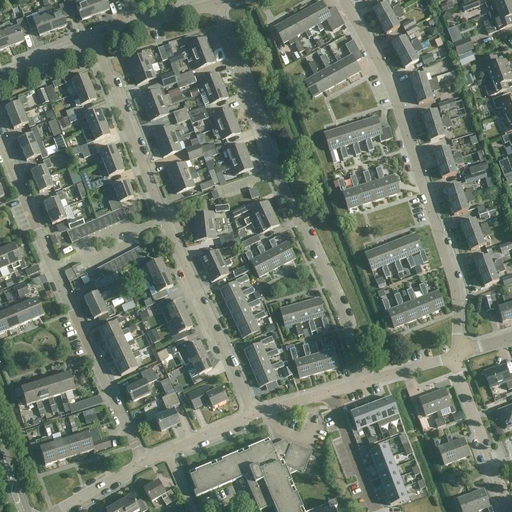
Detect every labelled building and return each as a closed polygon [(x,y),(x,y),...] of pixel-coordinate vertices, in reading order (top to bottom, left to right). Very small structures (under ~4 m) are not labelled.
[(95,17),(90,2),(89,0),(81,0),(83,5),(77,7),(75,1),(69,3),(73,16),(79,14),(82,22),(95,17)] [(96,0),(90,2),(95,17),(109,11),(107,4),(112,2),(111,0),(96,0)] [(492,12),(493,13),(511,5),(511,4),(510,0),(493,0),(484,4),(486,9),(491,8),(492,12)] [(462,6),(464,13),(479,7),(476,1),(473,2),(462,6)] [(322,3),(310,9),(319,26),(320,25),(328,20),(332,26),(335,24),(332,18),(330,19),(322,3)] [(372,11),(379,23),(401,11),(398,5),(392,9),(394,11),(391,12),(386,4),(372,11)] [(51,6),(44,9),(53,32),(67,27),(64,19),(69,17),(65,5),(59,7),(61,13),(54,15),(51,6)] [(511,5),(493,13),(492,12),(488,14),(491,21),(483,24),(488,36),(511,26),(509,19),(511,17),(511,5)] [(53,32),(44,9),(37,12),(40,21),(34,23),(32,17),(26,19),(31,32),(36,30),(39,37),(53,32)] [(310,9),(298,16),(307,32),(308,31),(317,27),(320,33),(324,31),(320,25),(319,26),(310,9)] [(401,11),(379,23),(386,35),(399,28),(395,19),(398,18),(399,19),(404,16),(401,11)] [(298,16),(286,22),(295,39),(297,38),(305,33),(308,39),(312,37),(308,31),(307,32),(298,16)] [(9,24),(2,26),(10,48),(24,43),(22,35),(27,33),(22,20),(17,22),(19,28),(12,31),(9,24)] [(0,51),(10,48),(2,26),(1,22),(0,22),(0,51)] [(295,39),(286,22),(274,29),(283,45),(288,42),(290,47),(295,44),(296,47),(295,48),(299,54),(304,52),(297,38),(295,39)] [(391,45),(398,57),(420,45),(417,39),(411,42),(412,44),(409,46),(404,37),(391,45)] [(193,58),(211,51),(206,39),(188,46),(190,52),(183,55),(185,61),(192,58),(193,58)] [(452,46),(456,56),(472,50),(468,39),(452,46)] [(339,63),(348,80),(360,73),(355,63),(362,59),(353,42),(345,46),(351,57),(341,62),(338,56),(334,58),(338,64),(339,63)] [(420,45),(398,57),(405,69),(418,62),(413,54),(416,52),(417,54),(423,51),(420,45)] [(169,46),(163,48),(168,60),(173,58),(169,46)] [(163,48),(158,50),(162,62),(168,60),(163,48)] [(211,51),(193,58),(197,71),(215,64),(211,51)] [(422,60),(425,66),(441,59),(439,53),(422,60)] [(128,62),(132,74),(151,67),(146,55),(128,62)] [(487,72),(490,78),(509,71),(505,61),(496,64),(493,58),(477,64),(481,74),(487,72)] [(424,67),(426,73),(443,65),(440,60),(424,67)] [(316,76),(325,93),(337,86),(328,69),(326,70),(318,75),(316,71),(317,70),(313,62),(308,65),(314,77),(316,76)] [(323,64),(326,70),(328,69),(337,86),(348,80),(339,63),(338,64),(329,69),(326,63),(323,64)] [(151,67),(132,74),(137,87),(155,80),(151,67)] [(511,78),(509,71),(490,78),(492,85),(488,86),(492,96),(508,90),(506,83),(511,81),(511,78)] [(160,78),(162,84),(175,79),(173,73),(160,78)] [(192,73),(175,79),(177,84),(190,80),(194,78),(192,73)] [(91,89),(87,76),(79,79),(77,74),(66,79),(68,84),(68,85),(72,83),(76,95),(91,89)] [(200,81),(205,94),(223,87),(218,74),(200,81)] [(410,79),(414,92),(438,84),(436,78),(430,80),(431,82),(427,83),(424,74),(410,79)] [(316,76),(314,77),(306,81),(303,75),(299,77),(303,84),(304,83),(313,99),(325,93),(316,76)] [(190,80),(177,84),(179,90),(196,83),(194,78),(190,80)] [(51,84),(53,90),(68,84),(66,79),(51,84)] [(175,79),(162,84),(164,89),(177,84),(175,79)] [(438,84),(414,92),(419,105),(433,101),(430,91),(433,90),(434,92),(440,90),(438,84)] [(223,87),(205,94),(210,106),(228,99),(223,87)] [(91,89),(76,95),(81,107),(96,101),(91,89)] [(174,101),(186,96),(184,90),(171,94),(174,101)] [(36,93),(41,105),(47,103),(42,91),(36,93)] [(141,98),(146,110),(170,101),(168,96),(162,98),(159,91),(141,98)] [(501,109),(504,116),(511,112),(511,100),(510,101),(508,95),(492,101),(496,111),(501,109)] [(5,108),(10,119),(24,113),(21,107),(28,104),(25,98),(18,100),(19,103),(5,108)] [(439,106),(441,112),(456,107),(454,100),(439,106)] [(170,101),(146,110),(150,123),(169,116),(166,108),(172,106),(170,101)] [(66,113),(68,118),(81,113),(79,108),(66,113)] [(204,108),(188,115),(189,120),(206,113),(204,108)] [(213,117),(218,129),(236,122),(231,109),(213,117)] [(186,110),(173,115),(175,119),(188,115),(187,115),(186,110)] [(422,115),(426,129),(450,121),(448,116),(442,118),(442,119),(439,120),(436,111),(422,115)] [(85,118),(90,130),(105,124),(101,112),(85,118)] [(511,112),(504,116),(506,122),(501,124),(505,135),(511,132),(511,112)] [(24,113),(10,119),(14,130),(28,125),(29,129),(35,126),(31,115),(25,117),(24,113)] [(68,118),(70,123),(83,119),(81,113),(68,118)] [(209,119),(206,113),(189,120),(190,121),(192,126),(209,119)] [(188,115),(175,119),(178,125),(190,121),(189,120),(188,115)] [(376,118),(362,123),(368,140),(370,140),(380,137),(381,139),(380,139),(381,143),(393,140),(389,128),(380,131),(376,118)] [(450,121),(426,129),(431,142),(445,138),(442,129),(445,128),(446,130),(452,128),(450,121)] [(236,122),(218,129),(222,141),(241,134),(236,122)] [(362,123),(350,127),(355,144),(357,144),(366,141),(367,143),(366,144),(369,153),(373,151),(370,140),(368,140),(362,123)] [(105,124),(90,130),(82,133),(87,146),(94,143),(95,142),(110,136),(105,124)] [(154,134),(159,146),(177,139),(172,127),(154,134)] [(350,127),(337,131),(342,148),(344,148),(353,145),(354,147),(353,148),(356,157),(361,155),(357,144),(355,144),(350,127)] [(18,140),(23,151),(36,146),(34,139),(39,137),(36,129),(30,131),(32,135),(18,140)] [(448,135),(450,141),(465,136),(463,130),(448,135)] [(342,148),(337,131),(324,135),(329,153),(340,149),(341,151),(340,152),(343,161),(348,159),(344,148),(342,148)] [(510,147),(511,151),(511,133),(502,138),(504,145),(508,143),(510,147)] [(452,142),(454,147),(466,144),(465,138),(452,142)] [(177,139),(159,146),(163,158),(181,152),(177,139)] [(80,148),(82,154),(96,148),(94,143),(87,146),(80,148)] [(201,151),(202,155),(215,150),(213,145),(201,150),(199,146),(200,149),(200,150),(201,151)] [(225,152),(230,165),(248,158),(243,145),(225,152)] [(36,146),(23,151),(27,162),(41,157),(42,161),(48,159),(45,151),(39,153),(36,146)] [(187,151),(188,156),(201,151),(200,150),(200,149),(199,146),(187,151)] [(97,165),(98,168),(119,160),(114,147),(99,154),(102,160),(98,162),(97,165)] [(96,148),(82,154),(84,159),(98,153),(96,148)] [(434,152),(438,166),(462,158),(460,152),(453,154),(454,156),(451,157),(448,148),(434,152)] [(215,150),(202,155),(203,157),(204,157),(205,161),(210,159),(211,161),(218,159),(215,150)] [(201,151),(188,156),(191,162),(203,157),(202,155),(201,151)] [(248,158),(230,165),(235,177),(253,170),(248,158)] [(462,158),(438,166),(442,179),(456,175),(453,166),(457,165),(457,166),(464,164),(462,158)] [(124,172),(119,160),(98,168),(100,174),(106,171),(108,178),(124,172)] [(507,160),(498,163),(503,177),(511,174),(507,160)] [(31,172),(35,183),(49,177),(46,171),(52,169),(49,161),(43,163),(44,167),(31,172)] [(167,171),(172,183),(190,176),(196,173),(194,169),(188,171),(185,164),(167,171)] [(468,169),(470,175),(484,171),(482,165),(468,169)] [(375,169),(379,181),(381,181),(387,199),(400,195),(394,177),(383,180),(382,177),(383,177),(381,168),(375,169)] [(212,182),(214,187),(214,186),(219,183),(214,171),(209,173),(212,182)] [(363,173),(366,185),(368,185),(374,203),(387,199),(381,181),(379,181),(370,184),(369,181),(371,181),(368,172),(363,173)] [(190,176),(172,183),(177,195),(195,188),(190,176)] [(350,177),(354,189),(355,189),(361,207),(374,203),(368,185),(366,185),(357,188),(356,186),(358,185),(355,176),(350,177)] [(49,177),(35,183),(39,194),(53,188),(55,193),(61,190),(57,182),(52,185),(49,177)] [(106,179),(93,184),(96,190),(108,185),(106,179)] [(355,189),(354,189),(345,192),(344,189),(345,189),(342,180),(337,182),(341,194),(342,193),(348,211),(361,207),(355,189)] [(214,187),(212,182),(199,186),(202,192),(214,187)] [(112,213),(122,209),(120,204),(134,198),(128,183),(114,189),(118,199),(108,203),(112,213)] [(446,189),(450,203),(474,195),(472,189),(465,191),(466,193),(463,194),(460,185),(446,189)] [(249,191),(251,200),(258,198),(255,189),(249,191)] [(43,204),(48,215),(62,210),(59,202),(64,200),(61,193),(56,195),(57,199),(43,204)] [(474,195),(450,203),(454,216),(468,212),(465,203),(468,202),(469,203),(476,201),(474,195)] [(273,214),(268,203),(250,211),(253,217),(244,221),(247,227),(256,223),(273,214)] [(233,212),(236,218),(247,213),(245,207),(233,212)] [(116,212),(121,223),(127,221),(122,209),(116,212)] [(478,214),(480,219),(495,214),(493,209),(478,214)] [(62,210),(48,215),(52,226),(66,220),(70,231),(84,225),(81,218),(75,221),(72,213),(64,216),(62,210)] [(111,214),(116,225),(121,223),(116,212),(111,214)] [(105,217),(110,228),(116,225),(111,214),(105,217)] [(194,216),(195,229),(220,226),(219,220),(215,221),(215,223),(214,223),(213,214),(194,216)] [(273,214),(256,223),(261,235),(279,227),(273,214)] [(100,219),(105,230),(110,228),(105,217),(100,219)] [(95,221),(99,233),(105,230),(100,219),(95,221)] [(461,225),(466,238),(489,230),(487,223),(481,226),(481,227),(478,229),(475,220),(461,225)] [(89,224),(94,235),(99,233),(95,221),(89,224)] [(84,226),(89,237),(94,235),(89,224),(84,226)] [(78,228),(83,240),(89,237),(84,226),(78,228)] [(220,226),(195,229),(197,242),(216,240),(215,230),(216,230),(217,232),(221,231),(220,226)] [(73,231),(78,242),(83,240),(78,228),(73,231)] [(489,230),(466,238),(471,252),(485,246),(481,237),(485,236),(486,238),(492,236),(489,230)] [(67,233),(72,244),(78,242),(73,231),(67,233)] [(415,235),(403,240),(410,257),(412,257),(420,254),(420,255),(419,256),(423,265),(428,263),(424,251),(422,252),(415,235)] [(220,240),(222,251),(235,248),(233,237),(220,240)] [(246,242),(249,248),(260,242),(257,237),(246,242)] [(269,243),(273,251),(275,250),(283,267),(295,260),(287,244),(277,249),(276,247),(277,247),(274,240),(269,243)] [(403,240),(390,245),(397,262),(399,262),(408,258),(408,260),(407,261),(411,270),(416,268),(412,257),(410,257),(403,240)] [(511,242),(499,247),(502,254),(511,250),(511,242)] [(14,245),(2,250),(9,268),(11,267),(12,271),(20,268),(21,271),(25,270),(22,261),(20,262),(14,245)] [(390,245),(378,250),(384,267),(387,267),(395,263),(396,265),(395,265),(399,275),(404,273),(399,262),(397,262),(390,245)] [(271,273),(283,267),(275,250),(273,251),(265,255),(264,253),(265,253),(261,246),(257,249),(261,257),(263,256),(271,273)] [(134,251),(139,261),(145,258),(140,248),(134,251)] [(2,250),(0,250),(0,271),(6,269),(9,276),(14,274),(12,271),(11,267),(9,268),(2,250)] [(384,267),(378,250),(365,255),(372,272),(382,268),(383,270),(382,270),(386,280),(391,278),(387,267),(384,267)] [(129,253),(134,264),(139,261),(134,251),(129,253)] [(201,260),(206,272),(224,263),(218,251),(201,260)] [(259,279),(271,273),(263,256),(261,257),(253,261),(252,260),(253,259),(250,252),(245,255),(249,263),(251,262),(259,279)] [(123,256),(129,267),(134,264),(129,253),(123,256)] [(118,259),(124,269),(129,267),(123,256),(118,259)] [(475,261),(480,275),(503,266),(501,260),(495,262),(495,264),(492,266),(488,256),(475,261)] [(113,261),(119,272),(124,269),(118,259),(113,261)] [(146,284),(152,281),(166,274),(160,261),(152,264),(149,259),(137,265),(139,271),(146,267),(150,275),(143,278),(146,284)] [(108,264),(114,275),(119,272),(113,261),(108,264)] [(206,272),(212,283),(229,275),(226,269),(231,266),(229,261),(224,264),(224,263),(206,272)] [(103,267),(108,278),(114,275),(108,264),(103,267)] [(32,278),(44,272),(42,266),(29,271),(32,278)] [(503,266),(480,275),(485,288),(498,283),(495,274),(499,273),(499,274),(505,272),(503,266)] [(97,270),(103,280),(108,278),(103,267),(97,270)] [(233,275),(236,280),(250,273),(248,268),(233,275)] [(92,272),(98,283),(103,280),(97,270),(92,272)] [(87,275),(92,286),(98,283),(92,272),(87,275)] [(166,274),(152,281),(159,294),(152,297),(154,303),(167,297),(164,291),(172,287),(166,274)] [(219,291),(225,303),(242,295),(241,293),(237,285),(239,285),(240,286),(249,281),(246,276),(235,282),(236,283),(219,291)] [(511,276),(501,280),(503,286),(511,282),(511,276)] [(418,287),(423,298),(425,297),(432,314),(444,309),(437,292),(427,296),(426,294),(427,294),(423,285),(418,287)] [(84,299),(89,310),(103,304),(100,297),(106,293),(104,287),(97,290),(98,293),(84,299)] [(17,292),(20,298),(24,296),(27,294),(25,288),(17,292)] [(225,303),(231,316),(248,308),(247,305),(243,297),(245,296),(245,298),(255,293),(252,288),(241,293),(242,295),(225,303)] [(406,292),(410,303),(412,302),(419,319),(432,314),(425,297),(423,298),(414,301),(413,299),(414,299),(411,290),(406,292)] [(393,296),(398,308),(399,307),(406,324),(419,319),(412,302),(410,303),(402,306),(401,304),(402,304),(398,294),(393,296)] [(511,320),(511,310),(507,295),(502,297),(504,304),(505,303),(506,306),(497,309),(502,324),(511,320)] [(20,298),(22,305),(25,304),(32,322),(44,317),(37,300),(27,304),(24,296),(20,298)] [(489,298),(482,300),(486,313),(493,311),(489,298)] [(399,307),(398,308),(390,311),(389,309),(390,309),(386,299),(381,301),(386,313),(387,312),(394,329),(406,324),(399,307)] [(231,316),(237,328),(254,320),(253,318),(249,310),(251,309),(260,305),(258,300),(247,305),(248,308),(231,316)] [(319,300),(306,303),(311,321),(313,320),(321,318),(322,320),(321,320),(324,330),(329,329),(326,317),(324,317),(319,300)] [(8,303),(11,310),(13,309),(20,327),(32,322),(25,304),(22,305),(15,308),(12,301),(8,303)] [(166,309),(172,322),(186,316),(180,302),(171,306),(169,301),(156,307),(159,312),(166,309)] [(127,312),(138,311),(138,303),(126,304),(127,312)] [(306,303),(293,307),(298,325),(300,324),(309,322),(309,324),(308,324),(311,334),(316,332),(313,320),(311,321),(306,303)] [(103,304),(89,310),(94,321),(108,314),(109,318),(115,315),(111,307),(106,310),(103,304)] [(0,306),(0,314),(1,314),(9,331),(20,327),(13,309),(11,310),(4,313),(1,306),(0,306)] [(298,325),(293,307),(280,311),(285,329),(296,325),(296,327),(295,328),(298,337),(303,336),(300,324),(298,325)] [(254,320),(237,328),(242,340),(259,332),(254,322),(256,321),(257,322),(266,318),(264,313),(253,318),(254,320)] [(1,314),(0,314),(0,335),(9,331),(1,314)] [(186,316),(172,322),(178,335),(171,339),(174,344),(186,338),(184,332),(192,329),(186,316)] [(99,331),(105,343),(121,335),(120,333),(117,326),(124,323),(122,318),(114,322),(115,324),(99,331)] [(105,343),(110,354),(127,346),(126,344),(123,337),(130,334),(127,329),(120,333),(121,335),(105,343)] [(244,352),(249,364),(266,357),(265,355),(262,347),(264,346),(264,347),(273,343),(271,338),(260,343),(260,345),(244,352)] [(110,354),(115,366),(132,358),(131,356),(128,349),(135,346),(133,341),(126,344),(127,346),(110,354)] [(185,351),(192,364),(205,357),(199,344),(191,348),(188,342),(176,348),(178,354),(185,351)] [(321,355),(326,373),(339,369),(334,351),(324,354),(321,342),(316,344),(319,355),(321,355)] [(308,358),(313,376),(326,373),(321,355),(319,355),(310,358),(310,356),(311,355),(308,346),(303,347),(306,359),(308,358)] [(160,354),(163,362),(178,356),(174,348),(160,354)] [(295,363),(299,380),(313,376),(308,358),(306,359),(297,361),(297,359),(298,359),(295,349),(290,351),(293,363),(295,363)] [(249,364),(254,377),(271,370),(270,368),(267,360),(279,356),(277,351),(265,355),(266,357),(249,364)] [(132,358),(115,366),(121,377),(138,369),(133,360),(140,357),(138,353),(131,356),(132,358)] [(191,380),(193,386),(206,380),(203,374),(212,370),(205,357),(192,364),(194,370),(188,373),(192,380),(191,380)] [(271,370),(254,377),(259,389),(277,382),(273,373),(284,368),(282,363),(270,368),(271,370)] [(505,383),(508,391),(511,389),(511,375),(509,377),(505,366),(493,371),(492,370),(483,373),(490,389),(505,383)] [(140,375),(144,382),(127,390),(133,404),(151,395),(146,386),(157,381),(151,370),(140,375)] [(70,373),(57,377),(63,395),(65,395),(72,392),(75,400),(79,399),(77,390),(75,390),(70,373)] [(57,377),(45,381),(51,399),(53,398),(60,396),(63,404),(67,402),(65,395),(63,395),(57,377)] [(45,381),(33,385),(39,403),(41,402),(48,400),(51,408),(55,406),(53,398),(51,399),(45,381)] [(281,383),(271,386),(272,391),(283,388),(281,383)] [(36,404),(39,411),(43,410),(41,402),(39,403),(33,385),(21,389),(27,407),(36,404)] [(188,397),(194,410),(210,403),(212,409),(227,402),(221,390),(210,395),(207,388),(188,397)] [(445,390),(432,395),(439,413),(440,412),(449,409),(452,415),(455,414),(453,407),(451,408),(445,390)] [(172,408),(180,405),(175,394),(162,399),(168,414),(155,419),(161,433),(179,425),(172,408)] [(439,413),(432,395),(419,400),(426,417),(436,413),(439,420),(443,419),(440,412),(439,413)] [(391,399),(380,403),(389,425),(399,421),(391,399)] [(74,414),(91,409),(89,402),(72,408),(74,414)] [(380,403),(370,407),(377,424),(378,429),(389,425),(380,403)] [(511,406),(498,412),(506,430),(511,427),(511,406)] [(370,407),(360,411),(367,428),(377,424),(370,407)] [(360,411),(350,415),(357,432),(367,428),(360,411)] [(72,431),(74,438),(76,437),(82,455),(94,452),(92,445),(88,434),(79,437),(76,429),(72,431)] [(59,435),(62,442),(64,441),(70,459),(82,455),(76,437),(74,438),(66,440),(64,433),(59,435)] [(47,438),(50,446),(52,445),(58,463),(70,459),(64,441),(62,442),(55,444),(52,437),(47,438)] [(446,439),(449,445),(451,445),(457,462),(470,457),(463,440),(453,444),(450,437),(446,439)] [(94,452),(95,454),(111,449),(108,440),(92,445),(94,452)] [(52,445),(50,446),(43,448),(40,441),(35,442),(38,451),(40,450),(45,467),(58,463),(52,445)] [(451,445),(449,445),(440,449),(438,442),(434,443),(437,450),(438,450),(444,467),(457,462),(451,445)] [(335,511),(334,509),(337,508),(335,503),(313,511),(299,511),(302,511),(295,495),(293,496),(288,485),(291,484),(287,477),(297,473),(298,470),(302,472),(310,455),(291,447),(289,446),(286,447),(284,447),(283,446),(281,443),(272,447),(270,443),(265,445),(264,443),(248,450),(249,452),(238,457),(237,454),(221,461),(222,463),(212,468),(211,465),(195,472),(196,474),(190,477),(196,492),(194,493),(196,498),(244,478),(258,511),(260,511),(273,507),(275,511),(335,511)] [(408,443),(402,446),(405,453),(411,451),(408,443)] [(387,447),(369,453),(373,464),(391,458),(387,447)] [(391,458),(373,464),(378,475),(395,468),(391,458)] [(395,468),(378,475),(382,485),(399,479),(395,468)] [(399,479),(382,485),(386,496),(403,489),(399,479)] [(422,481),(417,483),(419,491),(425,489),(422,481)] [(161,497),(166,507),(176,501),(171,492),(165,495),(158,482),(144,490),(151,503),(161,497)] [(403,489),(386,496),(390,507),(407,500),(403,489)] [(483,491),(470,495),(476,511),(478,511),(487,509),(488,511),(492,511),(491,507),(489,508),(483,491)] [(476,511),(470,495),(457,500),(461,511),(476,511)] [(132,497),(119,504),(123,511),(136,511),(139,510),(139,511),(146,511),(147,511),(141,501),(136,504),(132,497)]
